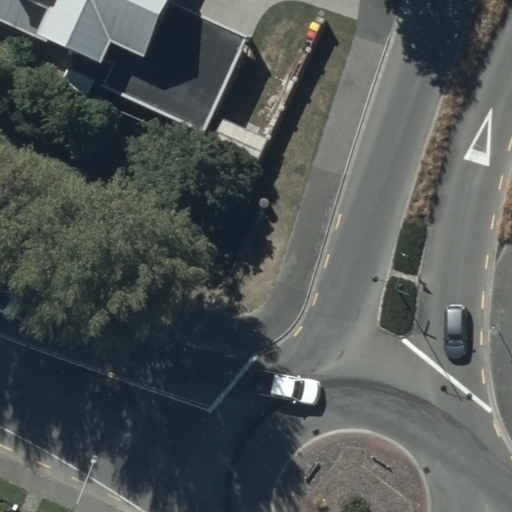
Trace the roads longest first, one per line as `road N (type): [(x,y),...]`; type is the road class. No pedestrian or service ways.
road 1 (tertiary): [(328,385),(443,0)]
road 2 (tertiary): [(511,64),(470,194),(452,434)]
road 3 (secondary): [(0,310),(282,404)]
road 4 (secondary): [(225,511),(0,383)]
road 5 (secondary): [(328,385),(398,391),(452,434)]
road 6 (secondary): [(228,511),(233,471),(251,433),(282,404)]
